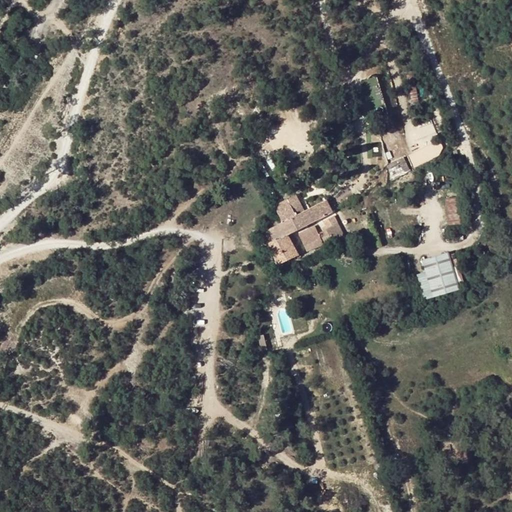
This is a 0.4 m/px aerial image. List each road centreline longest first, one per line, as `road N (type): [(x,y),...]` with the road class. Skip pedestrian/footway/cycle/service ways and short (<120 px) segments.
road 1 (track): [(0,257),(48,242),(104,244),(166,229),(206,237),(215,248),(209,391),(218,414),(314,471),(320,463),(303,395)]
road 2 (track): [(409,0),(467,152),(481,235),(464,245),(370,255)]
road 3 (track): [(0,220),(60,165),(88,69),(65,36),(17,0)]
